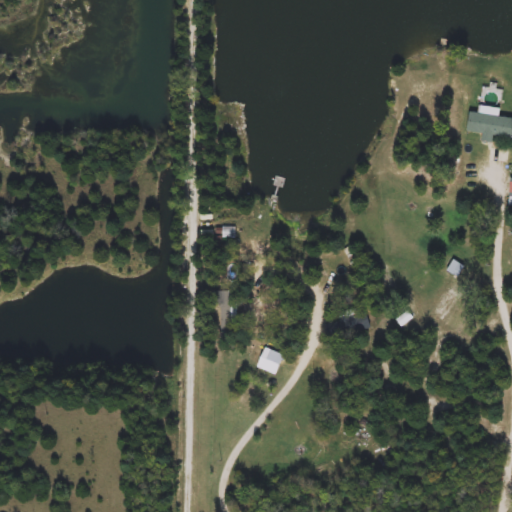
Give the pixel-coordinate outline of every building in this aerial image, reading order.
[(511,137),(494,136),(494,142),(483,141),(484,133),(469,132),(471,110),(500,113),(499,117),(511,118),(511,137)] [(449,270),(453,261),(463,266),(458,275),(449,270)] [(446,325),(431,315),(440,300),(432,295),(445,275),(468,290),(446,325)] [(234,292),(234,338),(220,338),(220,292),(234,292)] [(365,312),(372,329),(333,343),(325,322),(357,310),(358,314),(365,312)] [(283,369),(249,360),(254,342),(288,352),(283,369)]
